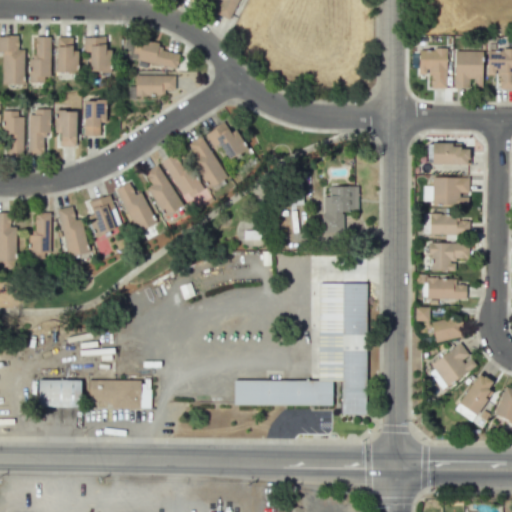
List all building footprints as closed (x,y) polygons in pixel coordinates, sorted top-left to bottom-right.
[(238,0),(220,0),(214,13),(229,20),(238,0)] [(0,51),(2,51),(1,83),(23,84),(23,49),(17,49),(17,36),(0,35),(0,51)] [(49,37),(34,37),(34,57),(27,57),(28,80),(49,80),(49,37)] [(56,72),(76,72),(76,51),(71,51),(71,37),(55,37),(56,72)] [(88,52),(89,72),(110,71),(109,50),(104,50),(104,37),(82,38),(82,52),(88,52)] [(175,69),(178,54),(157,49),(158,43),(134,38),(130,58),(175,69)] [(445,88),(445,49),(418,49),(417,74),(429,74),(429,88),(445,88)] [(498,88),(511,88),(511,49),(486,49),(486,75),(498,75),(498,88)] [(454,87),(470,86),(470,87),(482,87),(481,50),(453,51),(454,87)] [(134,96),(163,95),(163,90),(173,90),(173,75),(134,76),(134,96)] [(83,100),(83,135),(99,136),(99,122),(103,122),(104,100),(83,100)] [(49,109),(28,108),(27,153),(42,154),(43,134),(48,135),(49,109)] [(22,111),(3,110),(2,156),(20,157),(22,111)] [(74,110),(53,111),(54,133),(59,133),(59,147),(75,146),(74,110)] [(218,143),(227,159),(247,148),(236,129),(229,133),(223,122),(204,133),(212,147),(218,143)] [(186,144),(194,156),(190,160),(208,188),(226,177),(200,136),(186,144)] [(468,165),(469,149),(459,149),(459,143),(431,142),(430,164),(468,165)] [(160,162),(183,198),(198,189),(175,152),(160,162)] [(146,187),(164,217),(182,206),(156,164),(143,173),(150,185),(146,187)] [(467,177),(430,177),(430,186),(422,186),(422,200),(430,200),(430,205),(467,205),(467,197),(459,197),(459,193),(467,193),(467,177)] [(114,188),(135,232),(154,222),(140,192),(134,194),(128,182),(114,188)] [(327,187),(328,196),(321,196),(322,233),(342,232),(341,210),(357,210),(356,186),(327,187)] [(92,234),(118,228),(110,195),(87,201),(91,214),(88,215),(92,234)] [(56,209),(66,256),(87,252),(79,218),(74,220),(71,206),(56,209)] [(0,267),(14,268),(14,226),(9,226),(9,212),(0,212),(0,267)] [(42,252),(49,252),(49,212),(34,212),(34,232),(28,232),(27,258),(42,258),(42,252)] [(468,215),(422,216),(422,234),(468,234),(468,215)] [(454,271),(454,258),(467,258),(467,243),(428,242),(428,270),(454,271)] [(455,278),(425,277),(425,298),(464,299),(464,284),(454,284),(455,278)] [(317,283),(317,379),(341,380),(340,416),(366,415),(365,283),(317,283)] [(414,321),(427,320),(426,307),(414,307),(414,321)] [(462,334),(459,316),(430,321),(433,339),(462,334)] [(429,364),(446,387),(475,365),(468,356),(458,343),(429,364)] [(491,381),(478,372),(456,403),(474,415),(491,391),(486,388),(491,381)] [(37,380),(81,381),(80,407),(38,407),(37,380)] [(86,381),(138,381),(138,410),(112,410),(110,403),(85,405),(86,381)] [(331,383),(233,383),(233,404),(331,406),(331,383)] [(511,388),(504,386),(493,414),(511,421),(511,388)]
